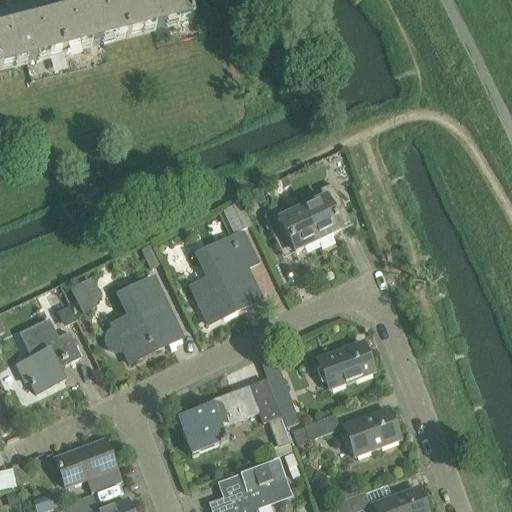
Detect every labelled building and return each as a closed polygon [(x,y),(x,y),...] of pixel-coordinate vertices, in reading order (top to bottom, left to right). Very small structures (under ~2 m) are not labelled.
[(186,0),(127,0),(118,3),(128,41),(193,24),(186,0)] [(118,3),(54,19),(64,57),(128,41),(118,3)] [(54,19),(0,33),(0,73),(64,57),(54,19)] [(324,201),(301,212),(318,246),(341,235),(336,225),(347,220),(332,188),(320,193),(324,201)] [(251,229),(240,206),(223,214),(234,237),(251,229)] [(318,246),(301,212),(279,223),(275,215),(263,221),(278,252),(290,247),(294,257),(318,246)] [(242,237),(234,241),(196,259),(197,260),(198,259),(211,286),(193,295),(191,291),(190,292),(208,329),(260,304),(245,272),(256,267),(242,237)] [(111,330),(113,333),(110,336),(107,339),(106,342),(106,346),(107,349),(109,352),(112,355),(116,356),(120,356),(123,355),(129,367),(181,342),(152,283),(117,299),(118,300),(120,300),(132,324),(113,333),(112,329),(111,330)] [(90,285),(72,295),(83,317),(91,313),(94,310),(96,307),(97,303),(97,300),(96,296),(90,285)] [(69,311),(59,316),(66,330),(76,325),(69,311)] [(31,364),(17,370),(25,387),(29,384),(36,399),(64,385),(58,373),(81,363),(68,337),(57,342),(49,324),(18,338),(31,364)] [(362,347),(317,364),(329,394),(374,377),(362,347)] [(280,378),(266,384),(278,413),(292,408),(280,378)] [(177,423),(191,460),(219,450),(219,451),(227,448),(224,440),(223,441),(220,432),(258,418),(262,428),(268,426),(279,422),(280,421),(266,385),(249,392),(249,391),(209,407),(210,411),(177,423)] [(388,415),(343,432),(354,462),(399,444),(388,415)] [(334,420),(293,436),(298,450),(339,434),(334,420)] [(279,422),(268,426),(278,453),(289,448),(279,422)] [(104,445),(53,464),(64,492),(86,484),(92,498),(120,487),(104,445)] [(223,503),(210,508),(211,511),(269,511),(268,508),(290,499),(277,466),(241,479),(246,492),(233,497),(233,499),(223,503)] [(25,475),(14,479),(18,490),(29,487),(25,475)] [(424,511),(417,492),(373,509),(373,511),(424,511)] [(17,496),(7,498),(10,511),(20,509),(17,496)] [(364,498),(334,509),(334,511),(368,511),(369,511),(364,498)] [(51,511),(47,500),(33,505),(35,511),(51,511)] [(94,511),(91,500),(63,511),(62,511),(129,511),(127,504),(105,511),(94,511)]
